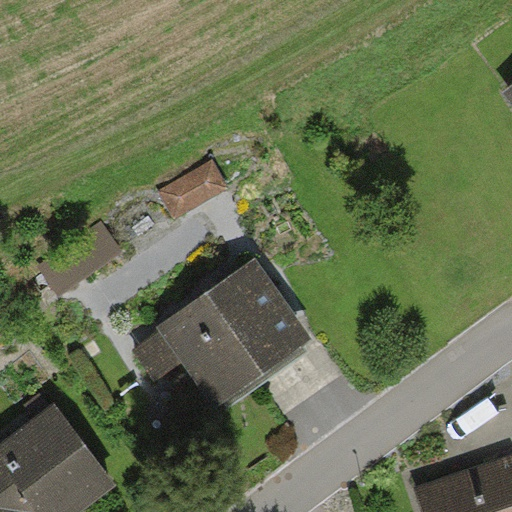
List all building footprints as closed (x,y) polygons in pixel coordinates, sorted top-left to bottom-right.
[(224,187),(211,165),(163,191),(176,214),(224,187)] [(118,252),(100,227),(43,268),(61,293),(118,252)] [(218,397),(302,337),(252,269),(137,352),(156,379),(188,356),(218,397)] [(84,511),(117,488),(57,408),(1,450),(0,447),(0,511),(84,511)] [(511,511),(511,462),(414,495),(419,511),(511,511)]
